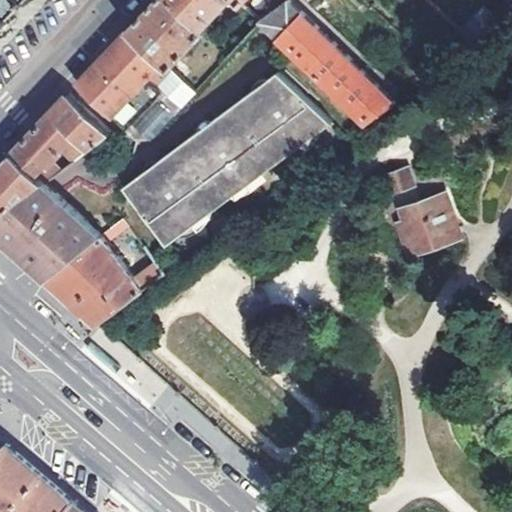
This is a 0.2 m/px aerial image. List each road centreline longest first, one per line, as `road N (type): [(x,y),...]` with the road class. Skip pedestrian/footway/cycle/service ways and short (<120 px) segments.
road 1 (secondary): [(0,366),(169,511)]
road 2 (secondary): [(235,511),(97,393)]
road 3 (residential): [(1,120),(113,0)]
